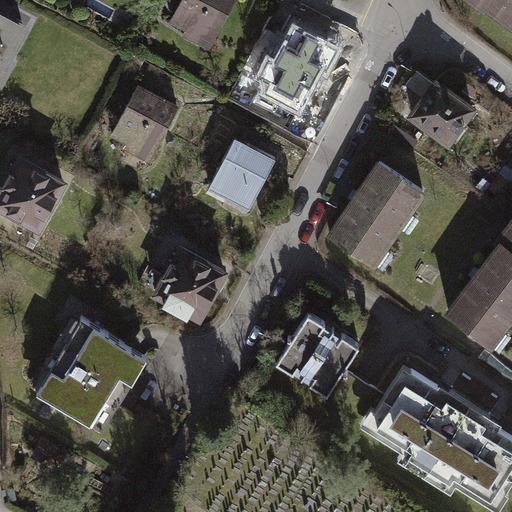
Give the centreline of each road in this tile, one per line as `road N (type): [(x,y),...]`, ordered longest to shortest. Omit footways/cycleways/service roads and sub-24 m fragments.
road 1 (residential): [(401,21),(217,361),(193,380)]
road 2 (residential): [(511,80),(480,55),(401,21)]
